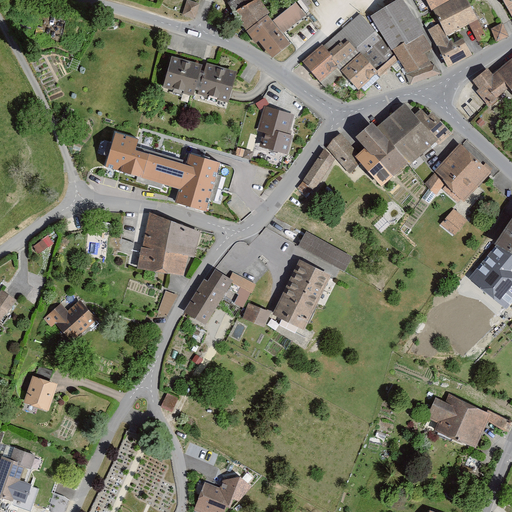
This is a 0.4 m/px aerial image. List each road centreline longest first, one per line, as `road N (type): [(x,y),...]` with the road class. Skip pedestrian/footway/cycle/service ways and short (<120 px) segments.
road 1 (residential): [(235,232),(139,202),(82,200),(0,17)]
road 2 (residential): [(235,232),(190,286),(145,383)]
road 3 (residential): [(340,116),(258,220),(235,232)]
road 4 (residential): [(145,383),(120,413),(73,511)]
road 5 (residential): [(145,383),(176,455),(181,511)]
